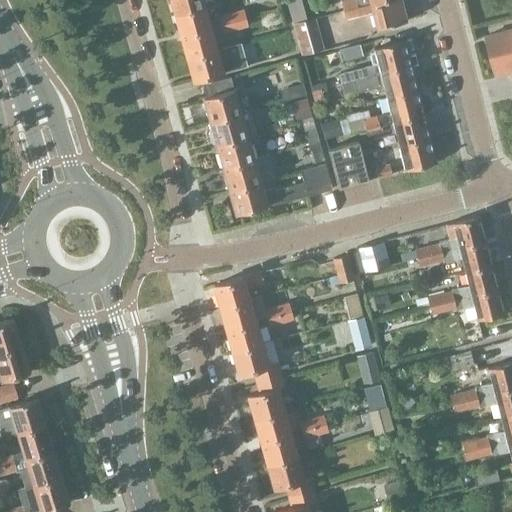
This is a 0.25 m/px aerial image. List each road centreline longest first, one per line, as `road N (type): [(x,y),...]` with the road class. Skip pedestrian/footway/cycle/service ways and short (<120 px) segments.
road 1 (residential): [(182,257),(290,242),(497,188)]
road 2 (residential): [(182,257),(173,177),(125,0)]
road 3 (residential): [(243,511),(184,303),(182,257)]
road 4 (unclassified): [(445,0),(497,188)]
road 5 (secondary): [(84,194),(42,87),(14,56)]
road 6 (secondary): [(14,56),(10,68),(48,202)]
road 7 (secondary): [(120,418),(128,405),(126,355),(106,271)]
road 8 (secondary): [(68,282),(120,418)]
